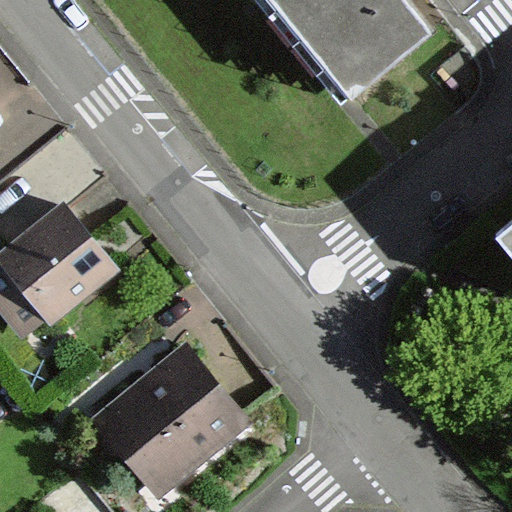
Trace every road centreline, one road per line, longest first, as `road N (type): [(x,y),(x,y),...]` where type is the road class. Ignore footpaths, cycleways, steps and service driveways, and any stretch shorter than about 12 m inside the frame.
road 1 (residential): [(24,0),(280,313)]
road 2 (residential): [(280,313),(511,127)]
road 3 (residential): [(280,313),(383,439)]
